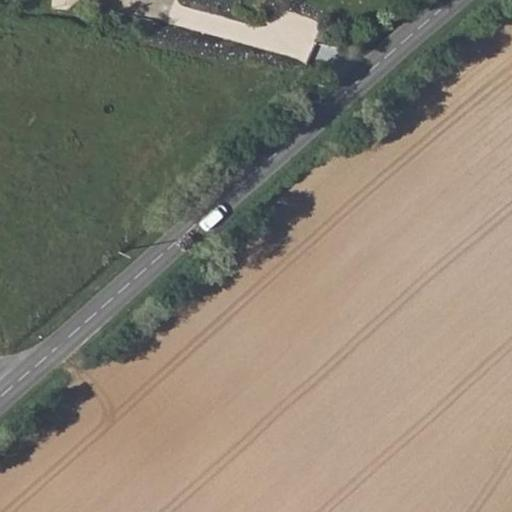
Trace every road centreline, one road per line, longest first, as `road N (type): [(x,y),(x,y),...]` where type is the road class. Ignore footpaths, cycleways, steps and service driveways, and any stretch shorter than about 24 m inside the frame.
road 1 (secondary): [(0,394),(456,0)]
road 2 (unknown): [(115,0),(217,13),(384,62)]
